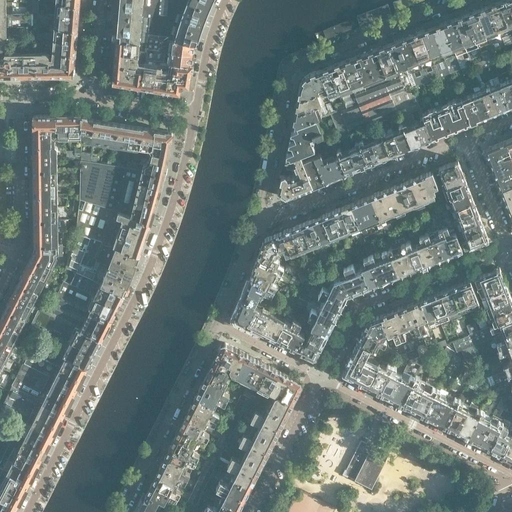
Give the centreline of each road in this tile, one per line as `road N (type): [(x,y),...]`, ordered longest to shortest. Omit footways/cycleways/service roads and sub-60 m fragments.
road 1 (residential): [(195,116),(156,254),(27,511)]
road 2 (residential): [(261,211),(293,73),(323,53),(463,0)]
road 3 (residential): [(320,376),(358,306),(506,248)]
road 4 (residential): [(465,143),(281,215),(261,211)]
road 5 (residential): [(511,473),(320,376)]
road 6 (residential): [(123,511),(218,326)]
road 7 (residential): [(0,287),(20,235),(18,96)]
road 8 (residential): [(320,376),(250,511)]
road 9 (residential): [(218,326),(261,211)]
road 10 (residential): [(226,0),(195,116)]
